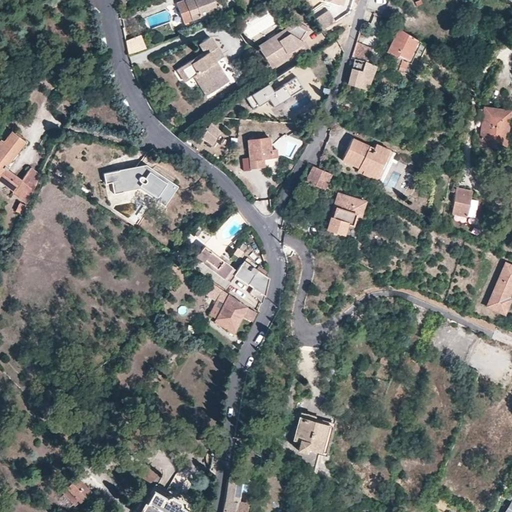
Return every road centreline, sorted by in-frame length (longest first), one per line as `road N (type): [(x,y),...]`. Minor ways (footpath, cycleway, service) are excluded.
road 1 (residential): [(266,233),(225,182),(165,140),(136,104),(105,0)]
road 2 (residential): [(214,511),(240,368),(274,288),(276,259),(266,233)]
road 3 (residential): [(266,233),(325,113),(359,0)]
